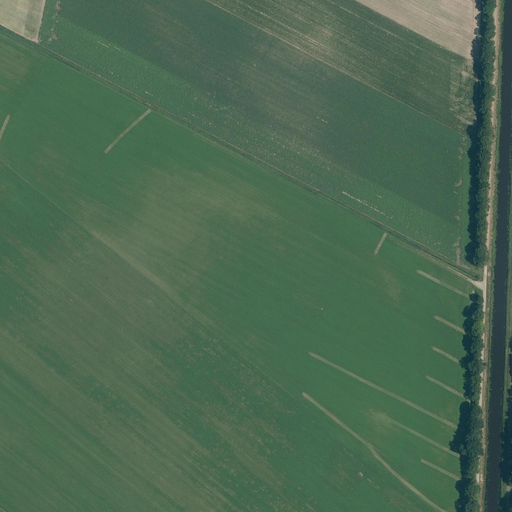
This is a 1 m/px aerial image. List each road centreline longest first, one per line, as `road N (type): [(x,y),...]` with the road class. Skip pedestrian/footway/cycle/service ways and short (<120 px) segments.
road 1 (track): [(475,511),(496,0)]
road 2 (unclassified): [(507,511),(511,372)]
